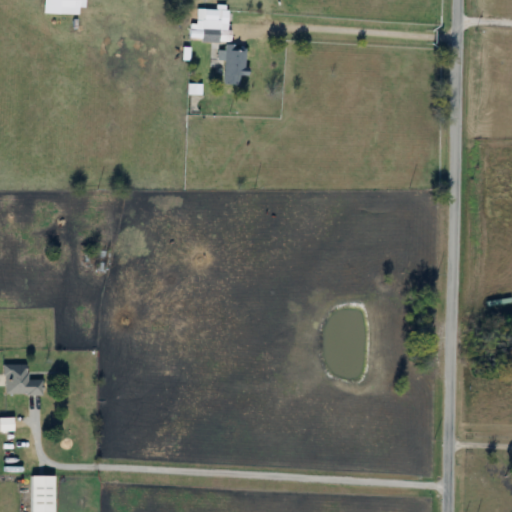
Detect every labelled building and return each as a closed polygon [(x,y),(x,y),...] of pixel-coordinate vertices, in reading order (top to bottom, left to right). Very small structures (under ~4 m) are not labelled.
[(55,0),(55,15),(80,15),(80,0),(55,0)] [(224,10),(193,9),(193,23),(187,23),(186,41),(224,42),(224,10)] [(240,47),(218,47),(218,86),(240,86),(240,47)] [(22,366),(2,366),(2,396),(39,396),(39,379),(22,379),(22,366)] [(0,430),(8,430),(7,418),(0,418),(0,430)] [(24,477),(24,511),(48,511),(49,477),(24,477)]
